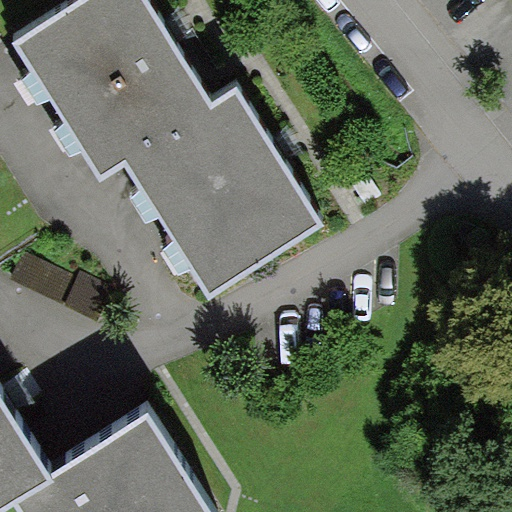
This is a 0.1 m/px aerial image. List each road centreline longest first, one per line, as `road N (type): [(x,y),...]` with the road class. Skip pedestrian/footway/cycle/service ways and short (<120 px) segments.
road 1 (unknown): [(511,144),(325,271),(188,340),(104,370),(65,363),(0,291)]
road 2 (residential): [(511,109),(414,0)]
